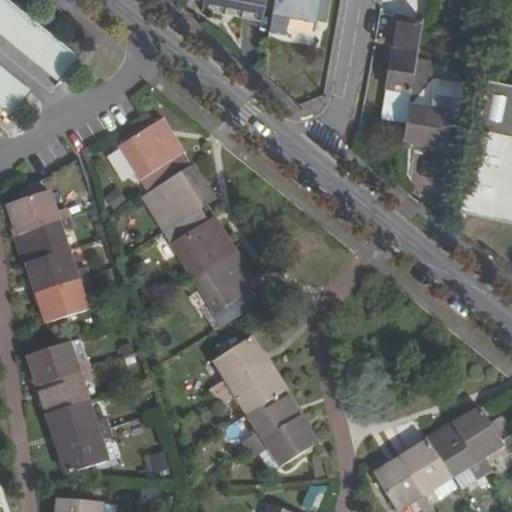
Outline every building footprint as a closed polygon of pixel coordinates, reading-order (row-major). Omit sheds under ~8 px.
[(80,53),(11,0),(0,0),(0,28),(62,77),(80,53)] [(262,0),(205,0),(205,4),(260,13),(262,0)] [(319,0),(273,0),(272,11),(316,18),(319,0)] [(418,43),(422,16),(399,12),(394,47),(392,46),(381,109),(406,114),(418,43)] [(426,45),(418,43),(406,114),(402,134),(442,141),(447,107),(425,103),(432,57),(424,55),(426,45)] [(34,89),(0,62),(0,104),(1,103),(22,119),(33,104),(26,99),(34,89)] [(511,85),(487,80),(459,209),(511,220),(511,85)] [(149,187),(142,191),(224,320),(258,298),(247,281),(254,276),(216,217),(208,222),(191,195),(204,187),(169,132),(162,137),(151,120),(119,140),(149,187)] [(442,141),(402,134),(401,144),(440,150),(442,141)] [(46,188),(7,202),(46,319),(86,306),(79,286),(90,283),(83,264),(73,268),(59,227),(70,223),(64,205),(53,209),(46,188)] [(317,439),(250,335),(217,356),(227,372),(217,379),(228,396),(238,390),(262,426),(252,432),(263,449),(272,443),(284,461),(317,439)] [(68,341),(29,354),(68,472),(108,459),(100,436),(112,432),(106,415),(94,419),(80,377),(92,373),(87,357),(74,361),(68,341)] [(483,399),(378,466),(401,501),(418,490),(424,500),(440,490),(434,480),(470,457),(477,467),(493,457),(486,447),(505,434),(483,399)] [(165,453),(150,453),(150,471),(165,471),(165,453)] [(306,485),(304,509),(318,510),(320,486),(306,485)] [(101,511),(103,501),(61,498),(60,511),(101,511)] [(119,511),(120,502),(103,501),(101,511),(119,511)] [(267,511),(294,511),(271,503),(267,511)]
